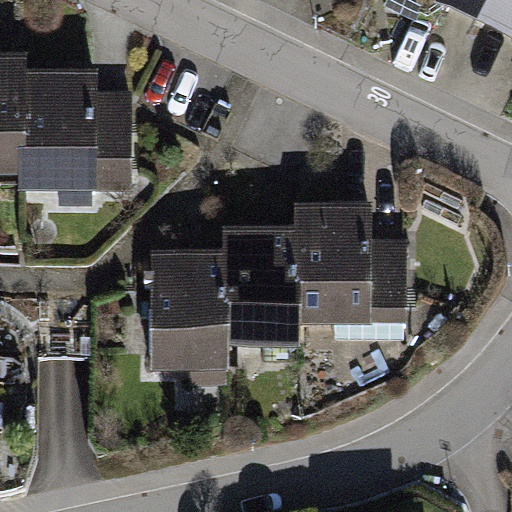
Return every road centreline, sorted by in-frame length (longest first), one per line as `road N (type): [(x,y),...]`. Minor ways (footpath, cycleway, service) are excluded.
road 1 (residential): [(148,0),(511,177)]
road 2 (residential): [(158,511),(371,462),(473,402),(511,357)]
